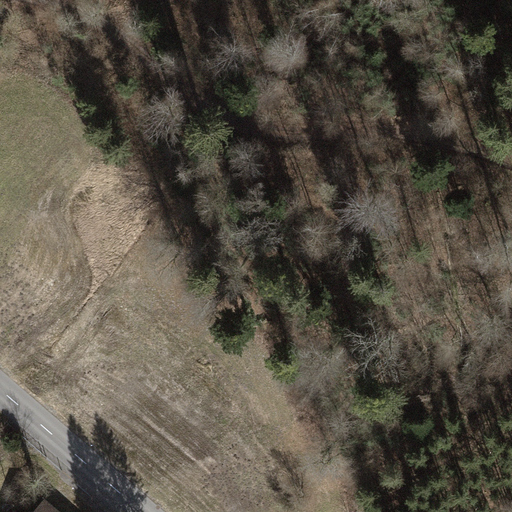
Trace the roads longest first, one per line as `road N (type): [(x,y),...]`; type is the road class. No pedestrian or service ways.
road 1 (track): [(54,0),(113,30),(219,115),(259,129),(442,139),(511,162)]
road 2 (tertiary): [(0,389),(141,511)]
